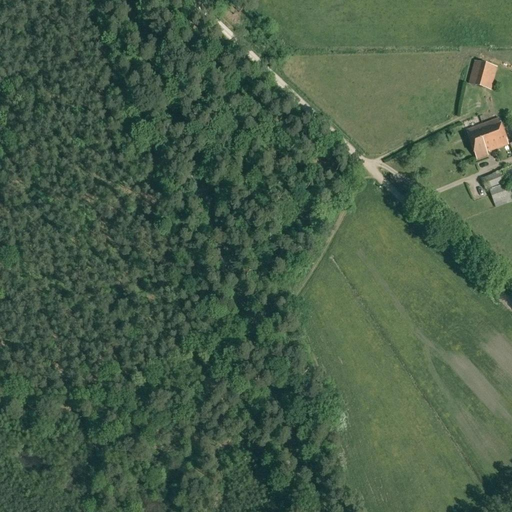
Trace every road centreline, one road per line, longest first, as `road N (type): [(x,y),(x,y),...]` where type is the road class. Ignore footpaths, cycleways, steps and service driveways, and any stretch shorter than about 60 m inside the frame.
road 1 (tertiary): [(317,511),(129,0)]
road 2 (track): [(364,164),(190,0)]
road 3 (track): [(503,300),(364,164)]
